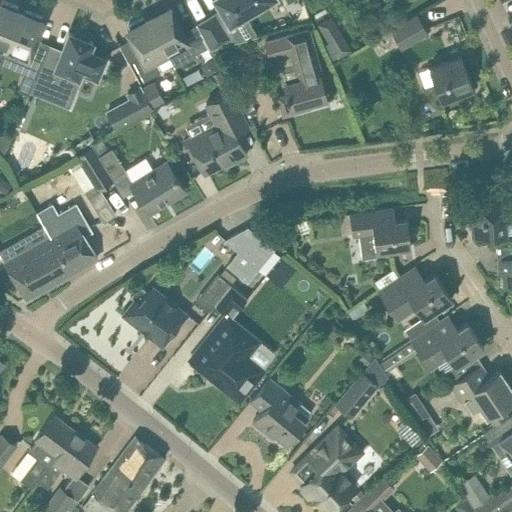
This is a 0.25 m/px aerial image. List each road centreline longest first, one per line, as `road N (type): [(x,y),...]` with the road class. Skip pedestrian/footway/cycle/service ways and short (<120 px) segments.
road 1 (residential): [(30,334),(42,317),(153,245),(268,184),(511,143)]
road 2 (residential): [(251,511),(30,334)]
road 3 (residential): [(510,341),(440,234),(441,200)]
